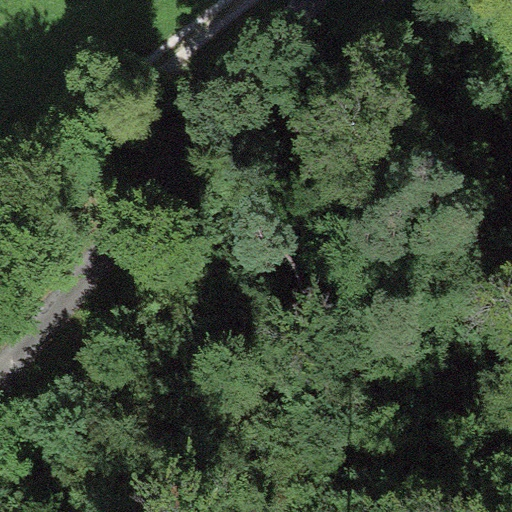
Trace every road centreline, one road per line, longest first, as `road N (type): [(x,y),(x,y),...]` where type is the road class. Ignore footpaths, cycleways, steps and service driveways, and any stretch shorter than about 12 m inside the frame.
road 1 (unclassified): [(0,375),(303,0)]
road 2 (track): [(0,200),(248,0)]
